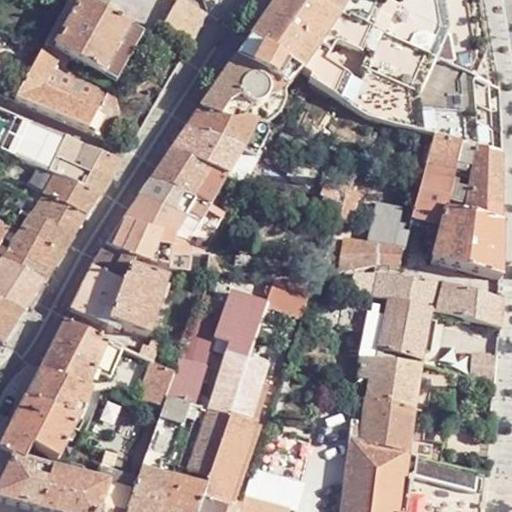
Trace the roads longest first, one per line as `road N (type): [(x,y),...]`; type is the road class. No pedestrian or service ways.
road 1 (tertiary): [(0,381),(37,334),(135,165)]
road 2 (tertiary): [(135,165),(233,0)]
road 3 (residential): [(0,102),(135,165)]
